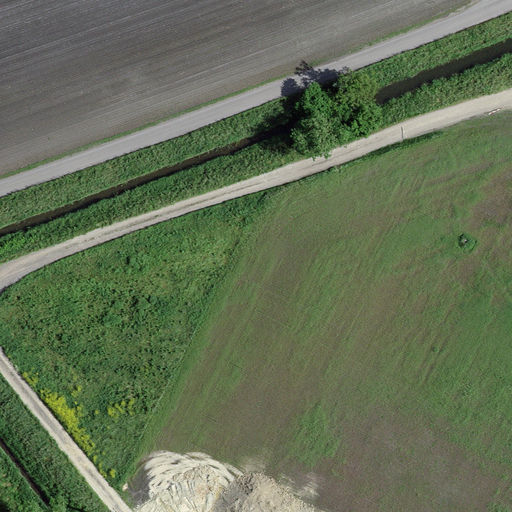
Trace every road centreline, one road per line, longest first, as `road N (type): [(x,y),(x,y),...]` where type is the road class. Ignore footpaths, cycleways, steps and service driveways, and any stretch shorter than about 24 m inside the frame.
road 1 (track): [(511,94),(0,277)]
road 2 (unclassified): [(507,0),(0,188)]
road 3 (track): [(0,358),(117,511)]
